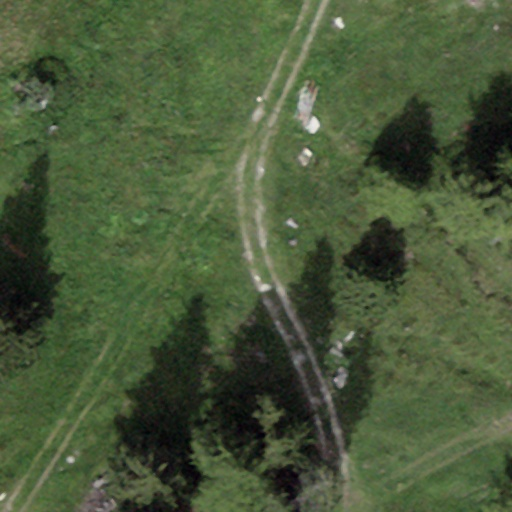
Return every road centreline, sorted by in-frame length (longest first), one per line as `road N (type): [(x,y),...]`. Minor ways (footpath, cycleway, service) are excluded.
road 1 (track): [(29,511),(262,162)]
road 2 (track): [(353,511),(262,162)]
road 3 (track): [(262,162),(322,0)]
